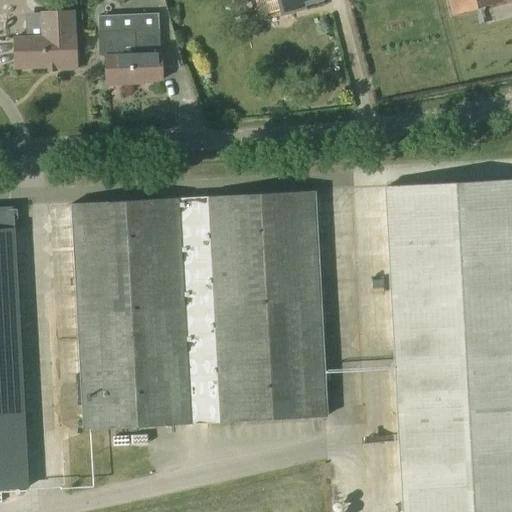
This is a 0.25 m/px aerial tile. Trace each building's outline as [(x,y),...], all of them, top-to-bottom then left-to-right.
[(278,0),(282,14),(295,10),(294,6),(317,0),(278,0)] [(448,0),(453,15),(507,0),(448,0)] [(41,12),(41,13),(36,13),(33,16),(30,19),(28,24),(28,28),(29,35),(31,37),(14,37),(15,68),(55,67),(55,70),(76,69),(74,11),(41,12)] [(134,81),(162,80),(161,53),(160,53),(159,29),(98,31),(99,55),(105,55),(106,85),(134,84),(134,81)] [(511,511),(511,180),(386,188),(399,445),(402,511),(511,511)] [(315,191),(71,203),(85,429),(326,416),(315,191)] [(13,206),(0,207),(0,489),(28,488),(13,206)]
